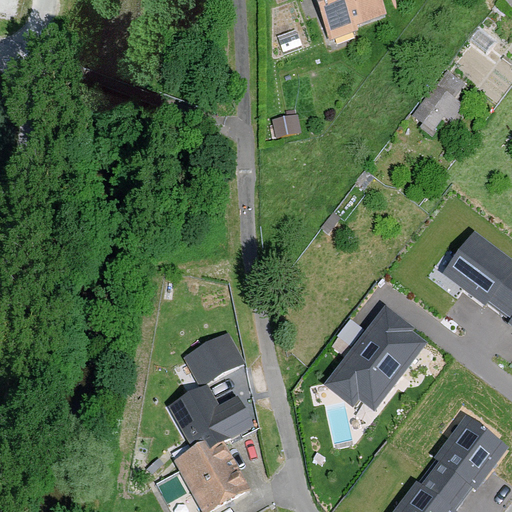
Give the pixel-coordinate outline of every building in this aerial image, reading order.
[(378,0),(315,0),(330,42),(356,32),(354,29),(385,18),(378,0)] [(462,87),(448,75),(413,118),(423,126),(419,131),(428,139),(444,118),(450,123),(461,108),(451,100),(462,87)] [(302,136),(298,117),(271,123),(275,141),(302,136)] [(511,260),(474,232),(443,273),(486,306),(488,302),(511,270),(511,260)] [(511,318),(511,270),(488,302),(511,319),(511,318)] [(374,410),(426,342),(412,331),(415,327),(385,304),(324,385),(353,407),(359,398),(374,410)] [(245,367),(228,337),(184,361),(201,391),(245,367)] [(170,410),(194,460),(224,446),(253,432),(239,402),(219,412),(209,391),(170,410)] [(468,415),(435,458),(439,461),(472,486),(477,489),(509,446),(468,415)] [(214,511),(248,496),(224,446),(194,460),(178,468),(199,511),(214,511)] [(439,461),(422,484),(455,509),(472,486),(439,461)] [(417,480),(392,511),(458,511),(459,511),(455,509),(422,484),(417,480)]
